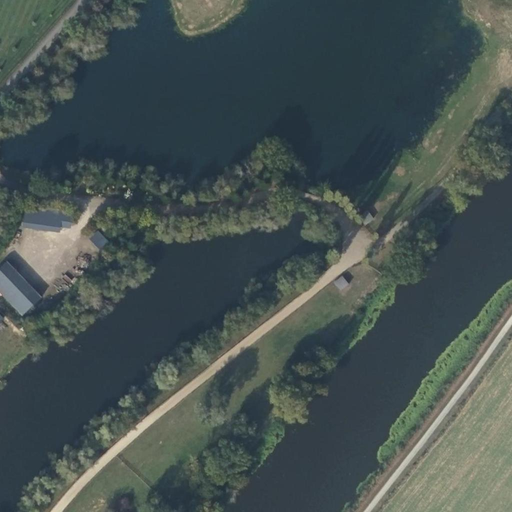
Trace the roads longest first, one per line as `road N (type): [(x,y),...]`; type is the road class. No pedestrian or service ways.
road 1 (track): [(511,104),(423,206),(83,480),(60,511)]
road 2 (unclassified): [(0,177),(50,194),(192,208),(275,194),(316,203),(352,223),(373,248)]
road 3 (unclassified): [(80,0),(0,95)]
